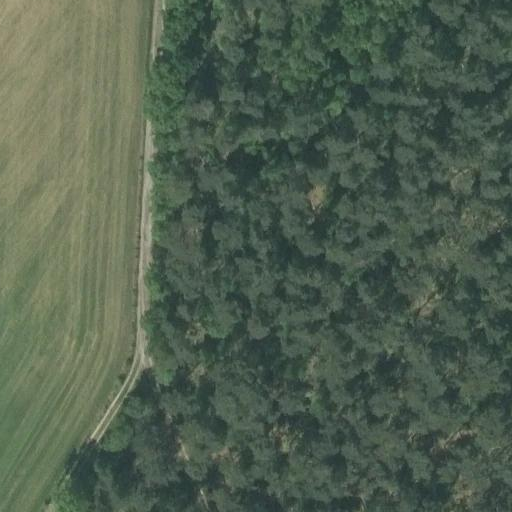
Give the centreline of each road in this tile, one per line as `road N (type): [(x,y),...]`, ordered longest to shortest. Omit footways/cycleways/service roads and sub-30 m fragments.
road 1 (track): [(137,356),(160,0)]
road 2 (track): [(137,356),(46,511)]
